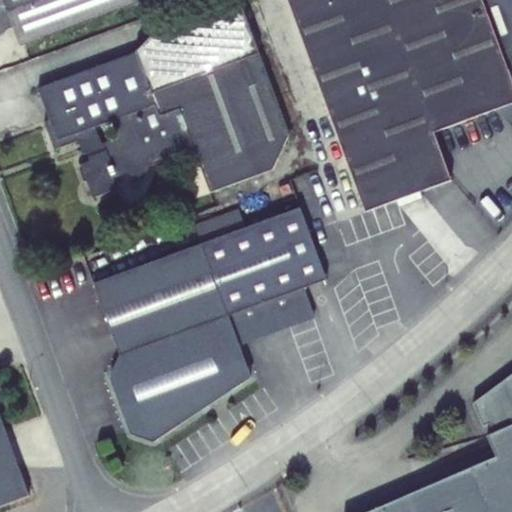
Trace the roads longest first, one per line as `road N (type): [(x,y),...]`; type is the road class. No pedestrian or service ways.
road 1 (residential): [(511,252),(395,366),(172,511)]
road 2 (unclassified): [(104,511),(0,239)]
